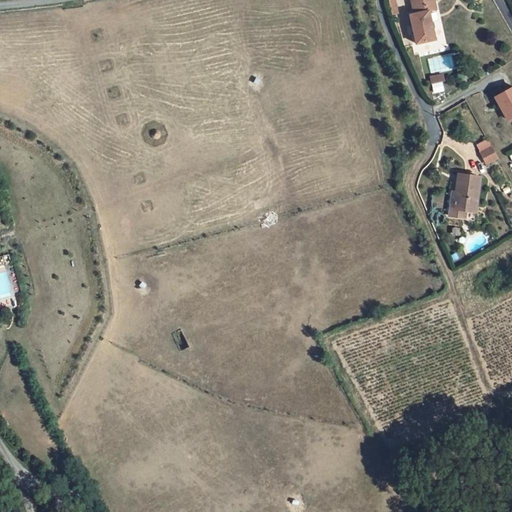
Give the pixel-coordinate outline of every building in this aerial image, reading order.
[(426,0),(425,0),(410,0),(411,3),(407,4),(413,32),(431,28),(426,0)] [(430,76),(432,93),(444,91),(443,74),(430,76)] [(511,82),(510,78),(491,89),(503,111),(511,106),(511,82)] [(487,136),(483,128),(472,134),(476,142),(487,136)] [(493,147),(487,136),(476,142),(482,153),(493,147)] [(471,205),(477,169),(455,166),(452,190),(455,190),(454,201),(471,205)] [(179,351),(191,346),(182,329),(171,334),(179,351)]
